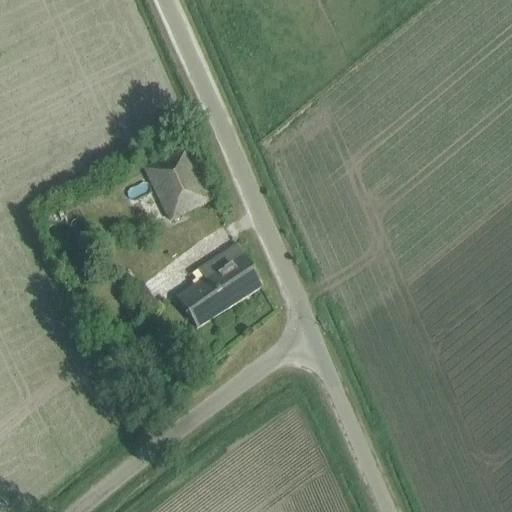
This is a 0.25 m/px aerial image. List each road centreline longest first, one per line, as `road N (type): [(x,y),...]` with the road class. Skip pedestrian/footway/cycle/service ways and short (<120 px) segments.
road 1 (unclassified): [(311,331),(163,0)]
road 2 (unclassified): [(83,511),(311,331)]
road 3 (unclassified): [(389,511),(311,331)]
